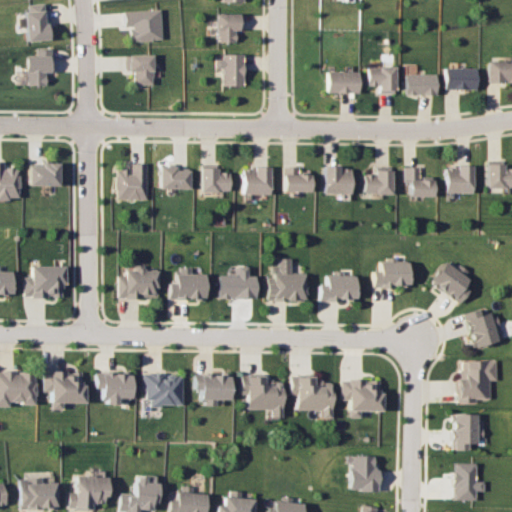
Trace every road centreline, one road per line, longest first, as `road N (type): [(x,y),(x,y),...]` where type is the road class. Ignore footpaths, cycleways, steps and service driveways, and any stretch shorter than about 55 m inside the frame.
road 1 (residential): [(0,125),(511,128)]
road 2 (residential): [(0,336),(370,343),(407,354)]
road 3 (residential): [(96,339),(86,0)]
road 4 (residential): [(414,511),(417,396),(407,354)]
road 5 (residential): [(281,0),(281,130)]
